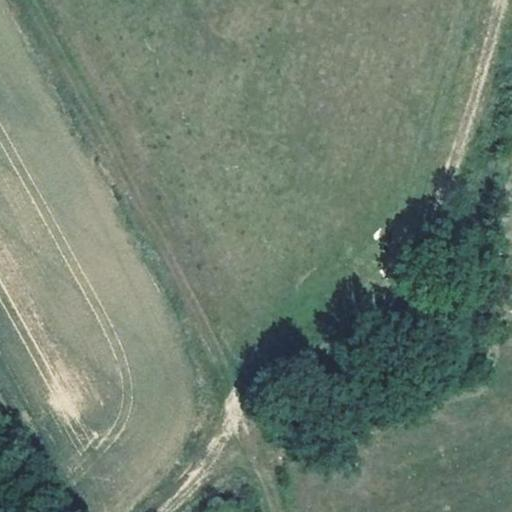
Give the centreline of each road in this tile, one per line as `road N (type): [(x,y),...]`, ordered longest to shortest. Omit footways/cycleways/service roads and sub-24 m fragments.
road 1 (track): [(287,511),(256,395),(42,0)]
road 2 (track): [(495,0),(393,316),(256,395)]
